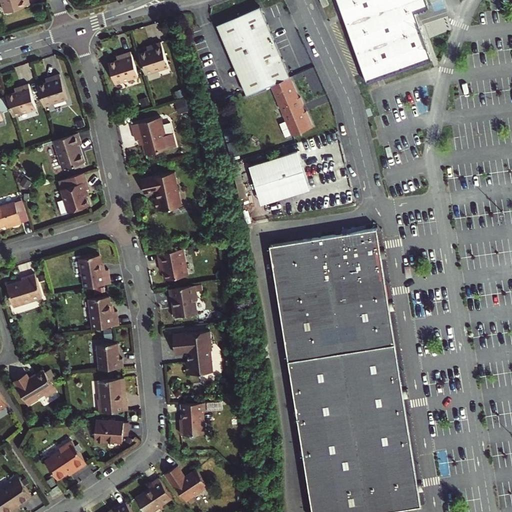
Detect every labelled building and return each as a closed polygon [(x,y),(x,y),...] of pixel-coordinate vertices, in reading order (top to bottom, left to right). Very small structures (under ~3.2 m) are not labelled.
[(6,0),(9,10),(29,4),(35,2),(33,0),(6,0)] [(428,3),(426,0),(338,0),(366,78),(430,56),(414,8),(428,3)] [(246,91),(269,81),(288,73),(259,4),(217,21),(246,91)] [(148,50),(139,52),(146,73),(169,66),(162,41),(154,43),(155,48),(148,50)] [(131,50),(123,52),(125,57),(118,59),(108,62),(115,82),(138,75),(131,50)] [(60,72),(52,74),(54,79),(48,81),(39,84),(45,104),(68,97),(60,72)] [(288,73),(269,81),(271,85),(290,132),(310,124),(305,111),(304,112),(301,104),(302,103),(299,95),(298,95),(290,78),(288,73)] [(17,91),(7,94),(14,113),(37,106),(30,82),(22,84),(23,89),(17,91)] [(163,119),(134,126),(138,141),(144,140),(145,146),(147,155),(171,150),(167,136),(174,134),(172,123),(164,125),(163,119)] [(54,139),(63,168),(84,161),(78,144),(82,143),(78,132),(56,139),(54,139)] [(178,148),(174,134),(167,136),(171,150),(178,148)] [(299,148),(250,162),(261,201),(310,186),(299,148)] [(141,175),(145,189),(157,187),(158,193),(155,194),(158,206),(182,200),(174,167),(141,175)] [(91,188),(89,180),(87,172),(62,180),(64,187),(72,210),(91,204),(89,196),(87,189),(90,188),(91,188)] [(0,226),(4,226),(9,224),(10,226),(25,221),(18,200),(0,205),(0,226)] [(377,226),(271,243),(313,511),(365,511),(421,503),(377,226)] [(164,271),(166,279),(189,275),(184,248),(158,253),(160,266),(163,266),(164,271)] [(85,287),(111,282),(108,267),(103,268),(100,253),(80,257),(85,287)] [(23,281),(8,285),(15,307),(44,298),(37,274),(22,279),(23,281)] [(168,290),(169,301),(173,301),(174,307),(172,307),(174,318),(196,315),(194,302),(197,302),(195,286),(168,290)] [(113,310),(110,295),(91,298),(95,327),(121,324),(119,309),(113,310)] [(211,331),(174,335),(176,354),(186,353),(186,356),(190,355),(190,362),(187,362),(188,375),(202,374),(202,375),(206,375),(206,373),(211,373),(213,370),(211,350),(213,350),(211,331)] [(121,357),(120,342),(99,344),(102,368),(126,366),(125,357),(121,357)] [(46,396),(56,389),(43,368),(29,377),(26,372),(14,380),(30,404),(40,398),(39,396),(44,393),(46,396)] [(100,378),(101,389),(100,389),(102,412),(130,409),(129,399),(126,399),(125,387),(127,387),(126,376),(100,378)] [(0,388),(0,410),(10,405),(6,398),(0,388)] [(207,409),(206,401),(183,402),(184,421),(182,421),(182,433),(206,432),(205,410),(207,409)] [(131,439),(133,426),(101,419),(97,441),(110,443),(110,442),(124,445),(126,438),(131,439)] [(53,465),(79,449),(71,438),(58,446),(59,449),(47,457),(53,465)] [(77,469),(87,462),(79,449),(53,465),(60,475),(69,469),(75,465),(77,469)] [(187,502),(210,487),(199,470),(187,478),(180,467),(168,475),(176,488),(178,487),(187,502)] [(0,504),(5,511),(12,511),(15,510),(14,508),(33,495),(21,477),(0,490),(0,504)] [(155,484),(136,497),(145,511),(159,511),(176,501),(160,477),(153,482),(155,484)] [(65,492),(59,484),(49,490),(55,499),(57,498),(65,492)] [(134,511),(127,501),(110,511),(107,511),(134,511)]
